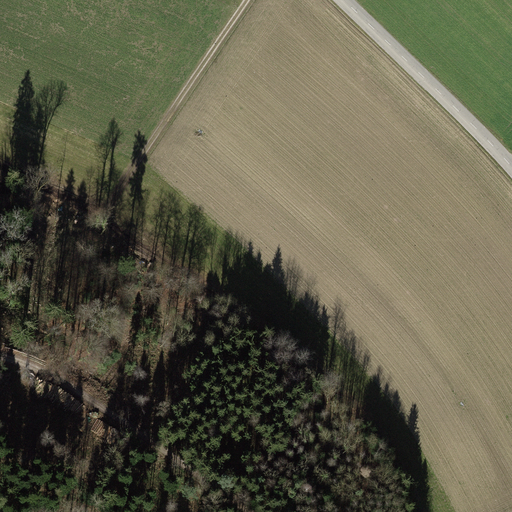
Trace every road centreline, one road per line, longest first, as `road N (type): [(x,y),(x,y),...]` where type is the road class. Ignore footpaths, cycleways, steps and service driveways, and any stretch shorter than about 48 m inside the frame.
road 1 (track): [(0,355),(133,427),(250,511)]
road 2 (track): [(249,0),(109,203)]
road 3 (tertiary): [(344,0),(511,166)]
